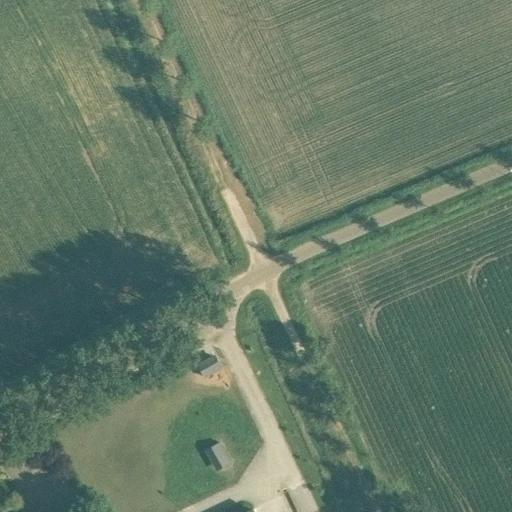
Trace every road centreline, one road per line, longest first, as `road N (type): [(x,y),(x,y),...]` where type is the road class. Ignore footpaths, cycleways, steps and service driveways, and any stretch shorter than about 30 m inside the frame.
road 1 (unclassified): [(511,164),(261,270),(0,416)]
road 2 (track): [(135,0),(377,511)]
